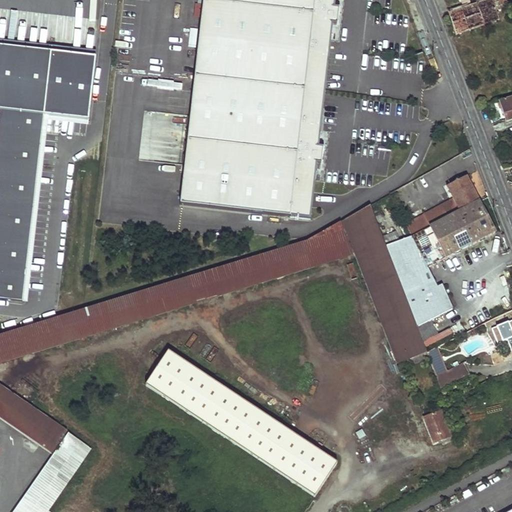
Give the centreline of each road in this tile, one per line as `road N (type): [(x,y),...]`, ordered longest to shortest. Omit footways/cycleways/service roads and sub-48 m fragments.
road 1 (tertiary): [(511,227),(424,0)]
road 2 (unknown): [(431,122),(346,122),(339,159),(348,165),(412,165)]
